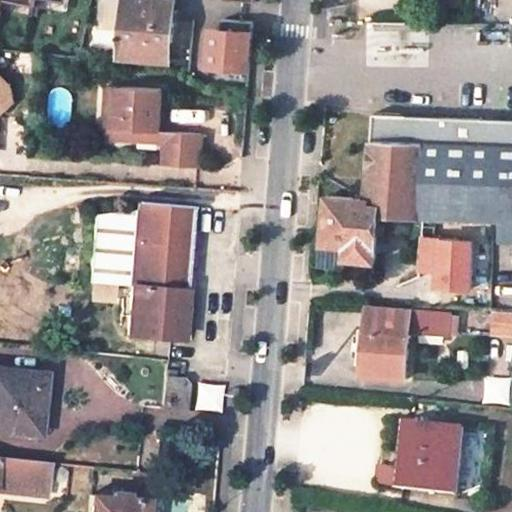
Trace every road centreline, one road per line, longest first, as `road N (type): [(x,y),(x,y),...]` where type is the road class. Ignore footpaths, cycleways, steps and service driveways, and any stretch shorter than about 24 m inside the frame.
road 1 (tertiary): [(254,511),(293,0)]
road 2 (unknown): [(257,480),(436,511)]
